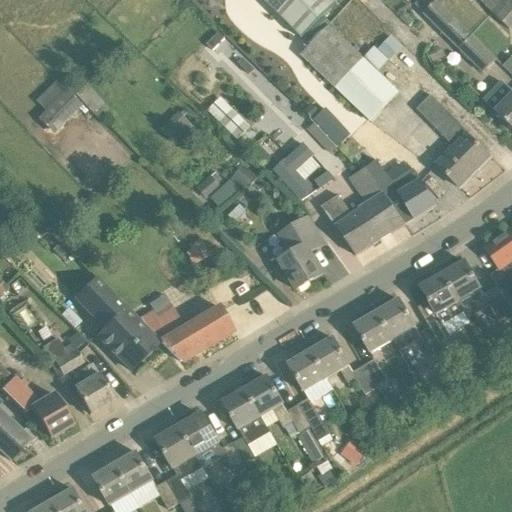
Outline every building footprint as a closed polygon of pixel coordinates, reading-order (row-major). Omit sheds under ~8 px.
[(332,0),(262,0),(301,39),(337,5),(332,0)] [(511,24),(511,4),(508,0),(479,0),(508,29),(511,24)] [(437,2),(423,15),(482,75),(496,61),(437,2)] [(377,72),(363,58),(329,26),(300,56),(369,123),(398,92),(377,72)] [(207,45),(213,52),(225,40),(218,33),(207,45)] [(391,37),(377,51),(389,61),(402,47),(401,46),(391,37)] [(365,59),(378,70),(387,60),(374,49),(365,59)] [(511,59),(503,68),(511,76),(511,59)] [(511,129),(511,90),(503,81),(483,101),(511,129)] [(46,111),(66,92),(57,82),(37,102),(46,111)] [(76,96),(94,115),(105,105),(105,104),(87,85),(76,96)] [(292,102),(310,120),(336,149),(352,135),(325,105),(324,107),(306,88),(292,102)] [(74,110),(77,113),(84,106),(68,90),(66,92),(46,111),(38,119),(51,132),(74,110)] [(435,165),(459,188),(489,158),(428,95),(414,110),(452,147),(435,165)] [(194,127),(184,117),(165,135),(175,145),(194,127)] [(314,189),(306,181),(298,171),(316,155),(304,141),(273,169),(302,200),(314,189)] [(256,143),(249,150),(265,165),(272,158),(256,143)] [(387,201),(405,226),(413,221),(436,207),(417,177),(414,170),(393,184),(378,161),(366,169),(387,201)] [(257,178),(242,166),(232,181),(247,192),(257,178)] [(355,257),(379,242),(405,226),(387,201),(366,169),(350,179),(366,203),(350,213),(338,196),(322,207),(355,257)] [(212,177),(211,176),(197,188),(208,201),(222,189),(217,183),(212,177)] [(278,261),(296,291),(323,276),(309,253),(323,245),(307,217),(277,235),(289,256),(278,261)] [(511,230),(485,249),(503,276),(494,283),(499,289),(511,307),(511,287),(504,277),(511,271),(511,230)] [(194,266),(211,257),(202,239),(189,246),(192,251),(187,254),(194,266)] [(58,246),(53,251),(61,259),(65,255),(58,246)] [(442,276),(464,314),(465,315),(468,320),(490,307),(499,322),(511,314),(511,307),(499,289),(485,297),(464,262),(442,276)] [(420,288),(440,322),(443,326),(464,314),(442,276),(420,288)] [(97,336),(130,371),(158,344),(94,278),(74,298),(104,329),(97,336)] [(432,357),(436,355),(442,351),(429,329),(419,335),(399,301),(377,314),(394,342),(400,353),(422,340),(432,357)] [(138,319),(179,362),(232,331),(218,306),(183,326),(168,302),(138,319)] [(354,327),(371,356),(394,342),(377,314),(354,327)] [(440,322),(429,329),(442,351),(454,345),(443,326),(440,322)] [(333,340),(310,353),(327,381),(349,368),(333,340)] [(63,377),(84,365),(75,349),(72,351),(69,345),(62,348),(66,355),(54,362),(63,377)] [(288,365),(304,394),(327,381),(310,353),(288,365)] [(363,367),(376,390),(388,383),(375,361),(363,367)] [(84,382),(73,388),(89,416),(114,401),(92,364),(78,372),(84,382)] [(10,375),(0,365),(0,385),(2,383),(10,375)] [(365,396),(376,390),(363,367),(352,374),(365,396)] [(21,382),(15,376),(1,391),(25,415),(32,410),(49,439),(72,425),(53,393),(41,401),(26,387),(28,385),(23,380),(21,382)] [(267,378),(244,391),(261,420),(273,413),(282,429),(292,424),(299,435),(310,429),(297,407),(287,413),(267,378)] [(222,403),(242,439),(231,445),(245,467),(256,460),(248,446),(269,434),(261,420),(244,391),(222,403)] [(322,422),(309,400),(297,407),(310,429),(318,443),(330,436),(322,422)] [(0,416),(0,452),(10,462),(29,443),(0,416)] [(202,416),(179,429),(203,469),(225,457),(233,473),(245,467),(231,445),(222,451),(202,416)] [(179,429),(157,442),(177,476),(167,483),(179,505),(183,511),(198,511),(181,482),(203,469),(179,429)] [(356,444),(345,459),(357,468),(368,453),(356,444)] [(136,454),(115,467),(131,495),(153,483),(136,454)] [(265,476),(258,464),(248,470),(254,482),(265,476)] [(110,507),(131,495),(115,467),(94,479),(110,507)] [(333,471),(319,480),(326,489),(340,480),(333,471)] [(167,483),(156,489),(168,511),(179,505),(167,483)] [(56,511),(85,511),(73,491),(52,503),(56,511)] [(36,511),(56,511),(52,503),(36,511)]
